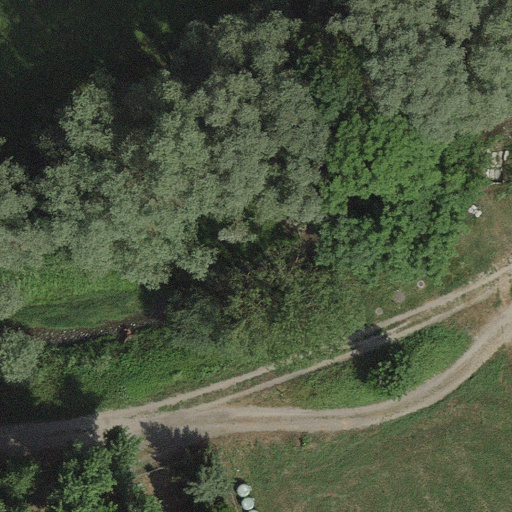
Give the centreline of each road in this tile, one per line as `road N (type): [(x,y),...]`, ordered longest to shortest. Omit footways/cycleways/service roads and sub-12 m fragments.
road 1 (track): [(511,10),(380,85),(93,218),(0,231)]
road 2 (track): [(0,454),(332,416),(402,395),(511,314)]
